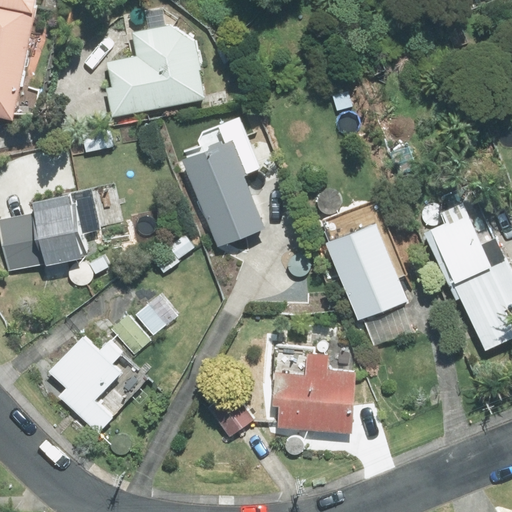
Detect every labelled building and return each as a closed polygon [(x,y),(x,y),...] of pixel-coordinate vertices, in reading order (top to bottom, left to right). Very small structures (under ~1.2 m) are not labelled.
[(0,0),(0,10),(30,16),(31,12),(33,0),(0,0)] [(0,120),(11,123),(33,13),(31,12),(30,16),(0,10),(0,120)] [(136,58),(99,66),(110,120),(204,101),(193,44),(167,27),(131,34),(136,58)] [(215,52),(223,66),(231,62),(224,47),(215,52)] [(149,122),(117,131),(122,146),(153,137),(149,122)] [(108,130),(81,136),(85,154),(112,149),(108,130)] [(229,143),(179,163),(215,248),(260,229),(240,180),(243,179),(229,143)] [(415,172),(406,150),(390,156),(398,178),(415,172)] [(74,236),(97,232),(90,195),(31,206),(43,269),(78,262),(74,236)] [(438,219),(442,228),(421,238),(453,303),(457,301),(483,354),(511,339),(511,333),(502,315),(511,309),(511,281),(492,241),(479,247),(459,208),(438,219)] [(319,234),(326,247),(323,249),(357,322),(403,300),(363,214),(319,234)] [(183,237),(168,248),(178,261),(193,250),(183,237)] [(101,257),(87,264),(94,276),(108,269),(101,257)] [(111,329),(133,356),(150,342),(139,330),(155,317),(143,302),(111,329)] [(64,392),(58,399),(96,434),(113,416),(96,400),(118,375),(109,368),(118,358),(105,345),(95,356),(78,341),(47,375),(64,392)] [(272,407),(278,408),(276,430),(349,436),(354,372),(275,366),(272,407)] [(232,391),(206,410),(228,439),(255,420),(232,391)]
